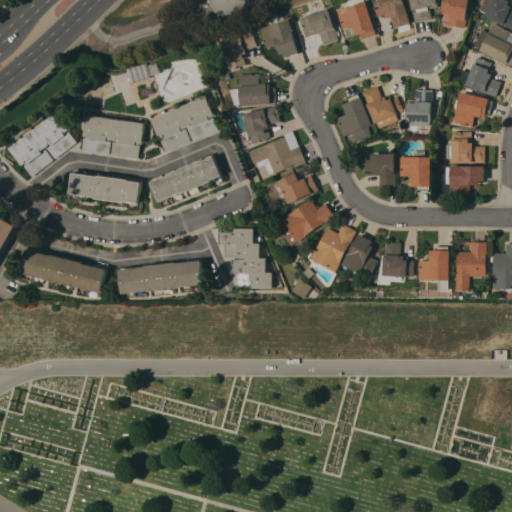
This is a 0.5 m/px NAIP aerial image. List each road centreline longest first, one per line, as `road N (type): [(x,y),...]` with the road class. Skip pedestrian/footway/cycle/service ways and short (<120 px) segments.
road 1 (residential): [(0,180),(41,216),(105,230),(164,230),(240,204),(244,193),(221,145),(150,172),(67,162),(23,200)]
road 2 (residential): [(511,218),(370,213),(317,120)]
road 3 (residential): [(317,120),(316,78),(422,57)]
road 4 (primary): [(0,86),(96,0)]
